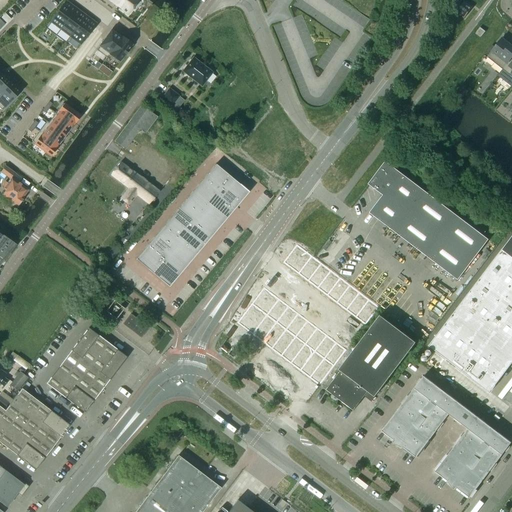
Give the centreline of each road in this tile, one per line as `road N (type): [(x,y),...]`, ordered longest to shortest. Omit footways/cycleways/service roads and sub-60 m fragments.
road 1 (unclassified): [(0,283),(163,57)]
road 2 (tertiary): [(389,511),(196,373)]
road 3 (tertiary): [(184,391),(351,511)]
road 4 (unclassified): [(332,148),(291,109),(259,27),(239,0)]
road 5 (residential): [(111,18),(13,139)]
road 6 (tertiary): [(306,183),(216,309)]
